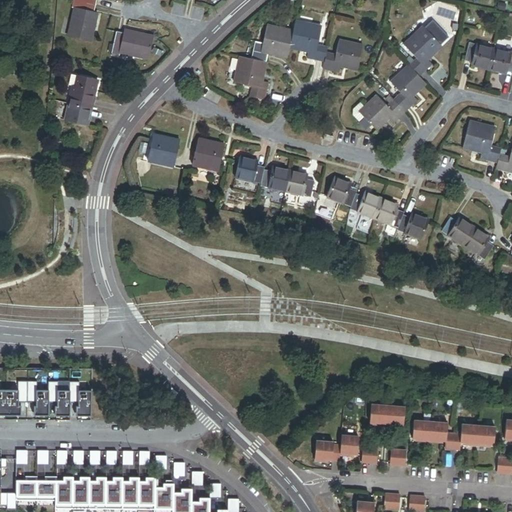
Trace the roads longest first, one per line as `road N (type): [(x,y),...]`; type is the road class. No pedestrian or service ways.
road 1 (residential): [(163,80),(119,134),(97,203),(103,273),(138,337)]
road 2 (residential): [(296,491),(338,481),(511,493)]
road 3 (residential): [(157,435),(0,435)]
road 4 (residential): [(401,169),(454,95),(511,111)]
road 5 (residential): [(401,169),(500,199),(504,236)]
road 6 (unclassified): [(0,334),(138,337)]
road 7 (residential): [(273,137),(401,169)]
road 8 (residential): [(157,435),(233,482),(260,511)]
road 9 (residential): [(163,80),(185,102),(273,137)]
